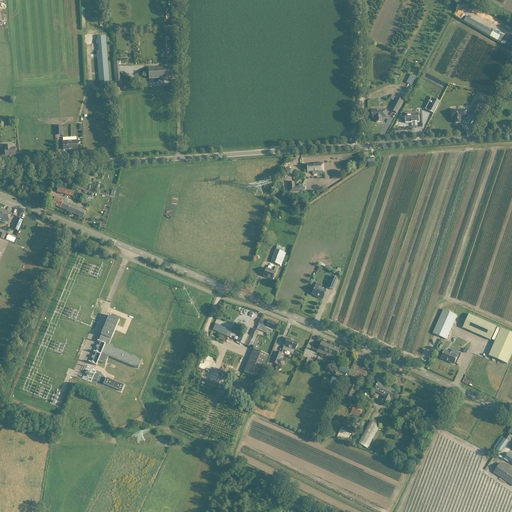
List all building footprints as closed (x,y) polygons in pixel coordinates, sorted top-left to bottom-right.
[(501,33),(500,35),(466,17),(463,21),(501,41),(504,35),(501,33)] [(97,41),(96,41),(96,44),(98,44),(99,51),(97,51),(99,83),(109,82),(106,40),(104,40),(104,37),(104,36),(100,37),(97,37),(97,41)] [(169,38),(164,38),(161,38),(162,58),(171,58),(169,38)] [(172,67),(166,68),(148,69),(149,79),(173,77),(172,67)] [(411,74),(407,83),(411,85),(416,77),(411,74)] [(397,98),(390,110),(397,113),(403,101),(397,98)] [(432,103),(428,111),(434,114),(440,102),(435,99),(434,99),(435,100),(433,103),(432,103),(432,102),(429,101),(429,102),(431,103),(432,103)] [(477,101),(470,114),(477,117),(483,104),(477,101)] [(387,110),(372,111),(373,117),(376,117),(377,123),(383,122),(382,118),(387,118),(387,110)] [(455,124),(462,123),(462,118),(468,118),(467,110),(451,111),(451,116),(455,116),(455,124)] [(411,116),(405,116),(406,124),(413,123),(415,123),(420,123),(419,115),(411,116)] [(71,138),(63,138),(63,141),(63,150),(70,150),(77,150),(76,145),(76,141),(71,141),(71,138)] [(4,149),(5,151),(5,156),(16,155),(15,150),(15,148),(11,148),(11,145),(4,146),(5,149),(4,149)] [(323,171),(323,164),(306,165),(307,172),(318,172),(318,174),(323,174),(323,171)] [(75,189),(58,185),(57,192),(73,196),(75,189)] [(86,211),(55,197),(52,204),(83,218),(86,211)] [(0,217),(8,221),(9,219),(11,214),(0,208),(0,217)] [(276,250),(275,249),(271,262),(278,265),(279,263),(281,264),(285,254),(283,253),(284,249),(277,246),(276,250)] [(266,268),(265,271),(263,276),(273,279),(275,272),(277,269),(273,267),(272,271),(266,268)] [(337,279),(332,276),(327,288),(333,290),(337,279)] [(326,291),(315,286),(313,291),(312,291),(311,293),(312,293),(312,294),(319,297),(318,298),(322,299),(326,291)] [(457,316),(443,310),(433,334),(446,340),(457,316)] [(469,314),(463,328),(490,340),(497,326),(469,314)] [(97,341),(89,362),(96,366),(98,361),(105,364),(108,357),(138,369),(142,359),(108,345),(111,339),(111,340),(119,320),(109,316),(100,336),(101,336),(99,341),(97,341)] [(267,322),(260,319),(259,324),(257,329),(266,332),(266,331),(270,332),(272,329),(273,330),(275,323),(268,320),(267,322)] [(212,330),(226,336),(229,329),(215,323),(212,330)] [(241,332),(238,338),(237,341),(251,348),(259,331),(253,328),(250,334),(247,333),(247,335),(241,332)] [(511,352),(511,333),(501,329),(489,356),(507,364),(511,352)] [(298,343),(287,338),(283,350),(289,352),(290,348),(295,350),(296,347),(297,347),(298,345),(298,343)] [(335,357),(336,354),(339,349),(321,342),(317,352),(327,356),(328,353),(335,357)] [(244,372),(258,378),(267,355),(253,349),(244,372)] [(445,350),(441,358),(454,364),(458,356),(445,350)] [(277,364),(281,366),(283,361),(279,360),(281,353),(277,352),(272,362),(277,364)] [(445,366),(442,365),(437,363),(434,370),(457,380),(460,373),(452,369),(454,366),(447,363),(445,366)] [(351,370),(341,366),(339,370),(349,375),(351,370)] [(357,388),(359,385),(361,380),(354,377),(344,396),(356,402),(362,390),(357,388)] [(106,378),(104,384),(121,392),(124,385),(106,378)] [(391,399),(393,396),(395,391),(378,382),(374,391),(385,396),(383,400),(389,403),(391,399)] [(359,417),(362,410),(354,406),(351,413),(359,417)] [(369,407),(361,422),(365,424),(374,409),(369,407)] [(345,418),(342,425),(350,429),(353,422),(345,418)] [(370,421),(358,441),(368,447),(380,427),(370,421)] [(342,427),(339,433),(349,437),(351,430),(342,427)] [(494,447),(494,448),(497,450),(501,452),(504,448),(508,442),(511,436),(508,433),(505,438),(504,439),(501,437),(494,447)] [(494,472),(511,484),(511,471),(500,464),(494,472)]
